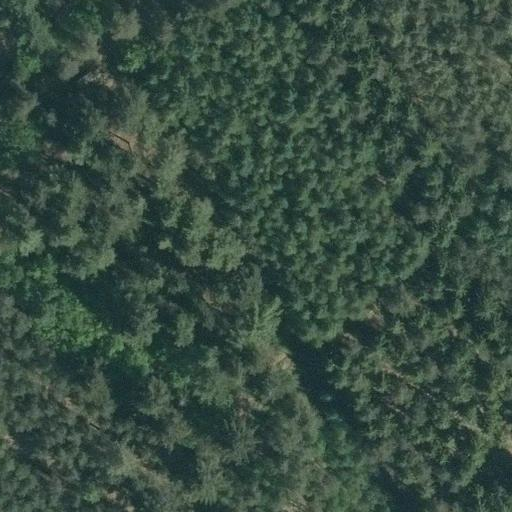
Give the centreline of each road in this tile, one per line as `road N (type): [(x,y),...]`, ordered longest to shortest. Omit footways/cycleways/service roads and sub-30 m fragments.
road 1 (track): [(190,511),(303,343),(455,187),(493,186),(511,197)]
road 2 (track): [(83,0),(113,22),(303,343)]
road 3 (track): [(145,0),(0,106)]
